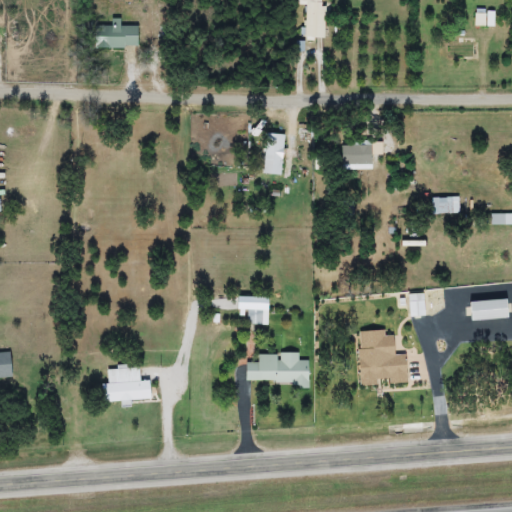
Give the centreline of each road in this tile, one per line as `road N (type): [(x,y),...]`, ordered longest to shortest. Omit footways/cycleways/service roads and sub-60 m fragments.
road 1 (tertiary): [(0,480),(511,449)]
road 2 (residential): [(511,99),(292,101),(0,89)]
